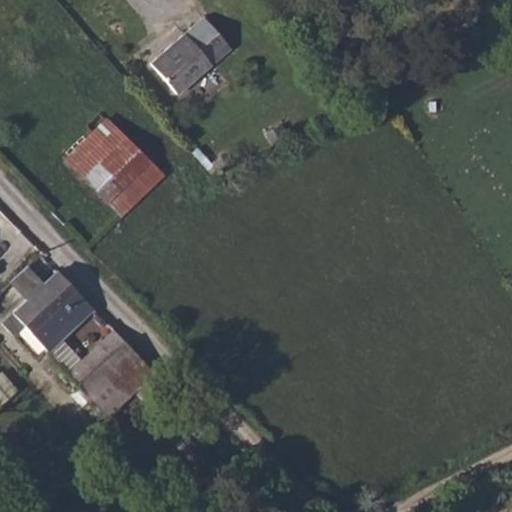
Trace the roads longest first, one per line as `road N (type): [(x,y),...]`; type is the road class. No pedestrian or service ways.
road 1 (unclassified): [(318,511),(0,179)]
road 2 (track): [(389,511),(511,451)]
